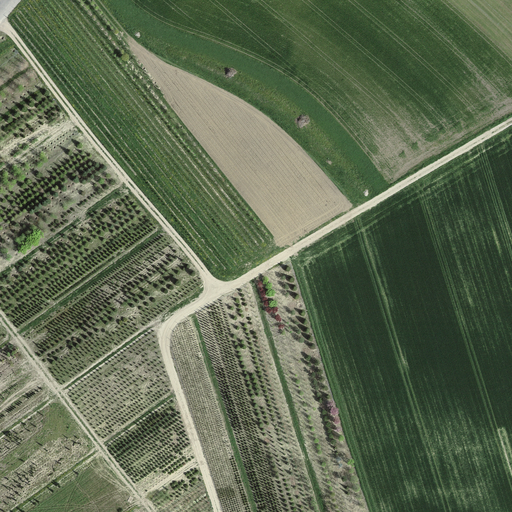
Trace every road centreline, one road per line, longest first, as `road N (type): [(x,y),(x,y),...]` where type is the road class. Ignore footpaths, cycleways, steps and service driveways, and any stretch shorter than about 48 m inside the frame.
road 1 (track): [(511,123),(161,329),(217,511)]
road 2 (track): [(221,292),(0,22)]
